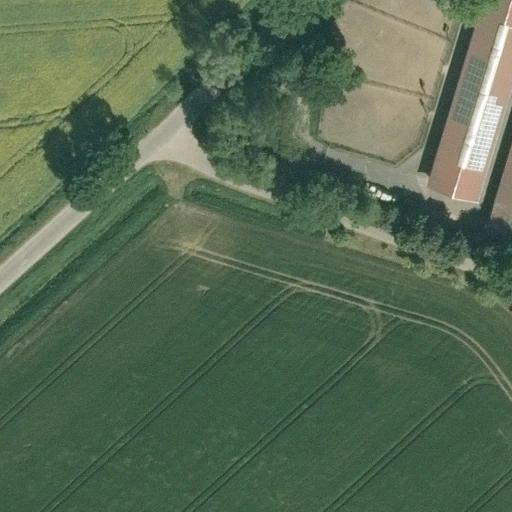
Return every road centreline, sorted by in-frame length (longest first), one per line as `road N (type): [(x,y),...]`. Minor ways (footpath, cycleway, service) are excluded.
road 1 (residential): [(0,281),(310,0)]
road 2 (track): [(158,142),(511,287)]
